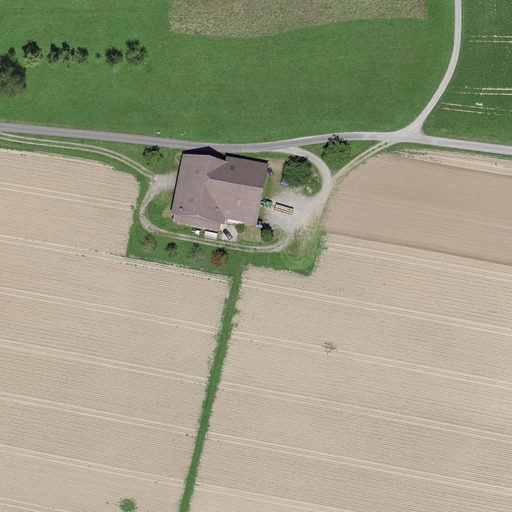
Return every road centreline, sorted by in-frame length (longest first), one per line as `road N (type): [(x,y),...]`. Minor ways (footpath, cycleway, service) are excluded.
road 1 (track): [(271,147),(318,161),(327,188),(301,235),(284,246),(238,248),(148,228),(142,218),(154,179),(127,161),(0,136)]
road 2 (track): [(0,128),(215,149),(400,137)]
road 3 (track): [(400,137),(420,123),(447,81),(458,0)]
